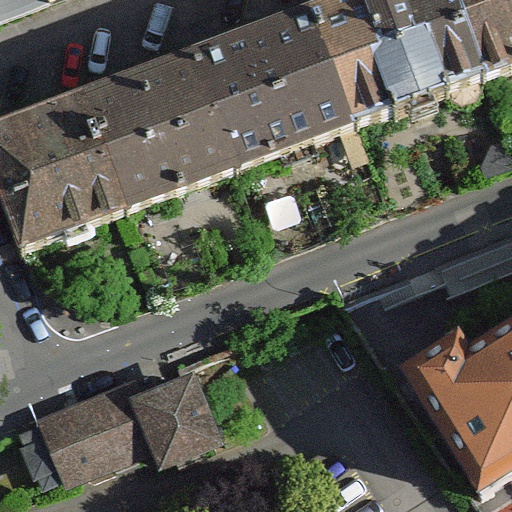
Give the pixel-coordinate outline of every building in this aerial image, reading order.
[(455,0),(418,0),(318,38),(370,179),(508,132),(455,0)] [(511,0),(455,0),(508,132),(511,130),(511,0)] [(318,38),(196,79),(246,223),(370,179),(318,38)] [(196,79),(90,115),(139,258),(246,223),(196,79)] [(90,115),(0,146),(0,190),(36,294),(139,258),(90,115)] [(465,370),(409,404),(473,511),(511,511),(511,411),(496,421),(465,370)] [(139,401),(53,439),(84,511),(92,511),(167,480),(178,506),(245,477),(211,397),(149,424),(139,401)]
